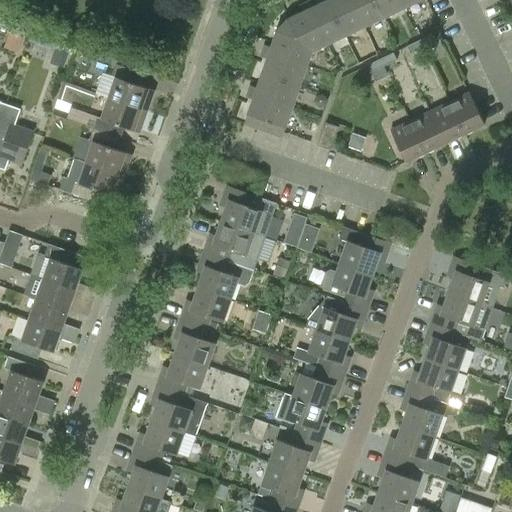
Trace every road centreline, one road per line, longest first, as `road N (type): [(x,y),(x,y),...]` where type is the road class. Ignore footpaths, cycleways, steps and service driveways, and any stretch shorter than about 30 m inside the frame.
road 1 (residential): [(331,511),(443,191),(464,169),(511,151)]
road 2 (residential): [(70,511),(94,441),(84,418),(128,290),(135,245)]
road 3 (residential): [(135,245),(150,238),(226,0)]
road 4 (residential): [(135,245),(44,213),(21,222),(0,215)]
